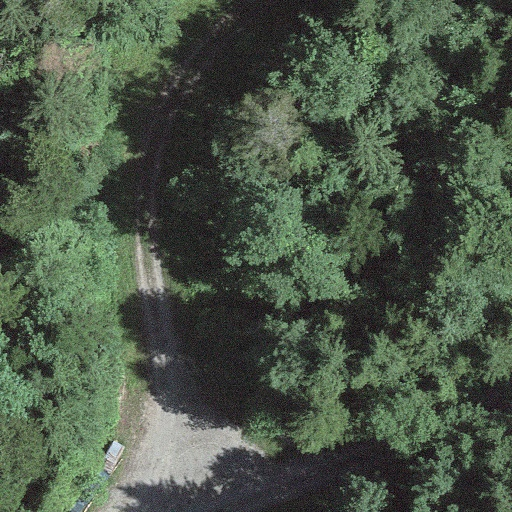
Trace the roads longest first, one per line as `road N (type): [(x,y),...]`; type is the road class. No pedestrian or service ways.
road 1 (track): [(209,511),(144,255),(137,189),(180,79),(273,0)]
road 2 (track): [(511,392),(216,511)]
